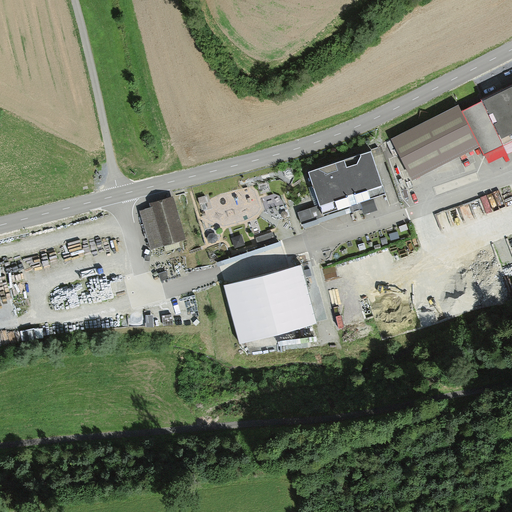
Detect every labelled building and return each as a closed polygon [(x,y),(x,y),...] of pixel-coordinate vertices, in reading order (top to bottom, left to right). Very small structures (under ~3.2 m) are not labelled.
[(511,78),(481,94),(504,138),(511,133),(511,78)] [(458,102),(391,135),(411,175),(478,142),(458,102)] [(371,145),(310,165),(325,208),(385,188),(371,145)] [(150,244),(185,234),(173,193),(151,200),(152,205),(139,209),(150,244)] [(302,262),(224,283),(240,340),(317,320),(302,262)] [(149,325),(165,325),(165,316),(150,315),(149,325)]
